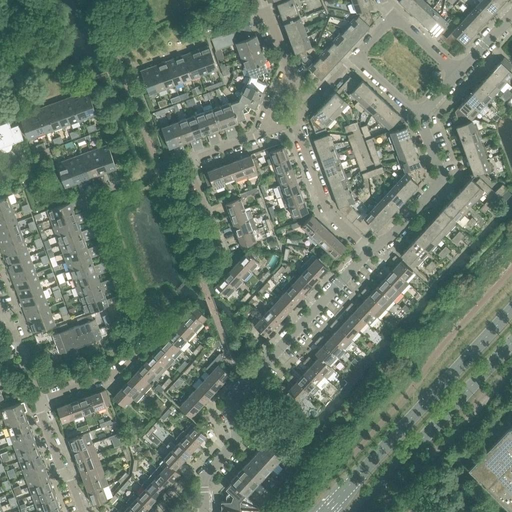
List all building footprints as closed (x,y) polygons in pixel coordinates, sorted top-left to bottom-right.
[(286,0),(276,4),(280,14),(296,8),(293,0),(286,0)] [(373,7),(370,0),(361,0),(353,3),(357,13),(359,12),(369,8),(373,7)] [(413,15),(425,2),(422,0),(412,0),(405,8),(413,15)] [(499,6),(491,0),(481,0),(479,2),(492,14),(499,6)] [(421,22),(432,9),(425,2),(413,15),(421,22)] [(492,14),(479,2),(472,10),(485,21),(492,14)] [(374,22),(369,8),(359,12),(360,15),(358,16),(369,27),(374,22)] [(428,29),(440,16),(432,9),(421,22),(428,29)] [(485,21),(472,10),(465,17),(478,29),(485,21)] [(369,27),(358,16),(357,15),(350,23),(362,34),(369,27)] [(448,23),(440,16),(428,29),(436,36),(437,35),(448,45),(455,36),(451,33),(446,38),(440,32),(448,23)] [(478,29),(465,17),(458,25),(471,36),(478,29)] [(303,27),(300,18),(284,24),(287,33),(303,27)] [(362,34),(350,23),(343,30),(355,42),(362,34)] [(253,36),(249,25),(243,27),(247,38),(253,36)] [(471,36),(458,25),(451,33),(455,36),(460,40),(464,44),(471,36)] [(247,38),(243,27),(238,29),(242,40),(247,38)] [(307,37),(303,27),(287,33),(291,43),(307,37)] [(242,40),(238,29),(233,31),(237,42),(242,40)] [(355,42),(343,30),(336,38),(349,49),(355,42)] [(237,42),(233,31),(227,33),(232,44),(236,43),(237,42)] [(232,44),(227,33),(222,35),(226,46),(232,44)] [(226,46),(222,35),(216,37),(221,49),(226,46)] [(242,40),(237,42),(236,43),(239,51),(259,44),(256,35),(253,36),(247,38),(242,40)] [(451,50),(460,40),(455,36),(448,45),(452,48),(451,49),(451,50)] [(221,49),(216,37),(211,39),(215,51),(221,49)] [(305,49),(310,47),(307,37),(291,43),(296,59),(307,55),(305,49)] [(349,49),(336,38),(329,45),(342,57),(349,49)] [(262,53),(259,44),(239,51),(242,60),(262,53)] [(342,57),(329,45),(322,53),(335,64),(342,57)] [(217,69),(208,46),(199,49),(208,72),(217,69)] [(208,72),(199,49),(191,52),(200,75),(208,72)] [(224,57),(221,49),(215,51),(215,53),(217,59),(224,57)] [(200,75),(191,52),(183,55),(191,78),(200,75)] [(265,61),(262,53),(242,60),(246,69),(247,68),(264,62),(265,61)] [(335,64),(322,53),(315,60),(328,72),(335,64)] [(191,78),(183,55),(174,58),(183,81),(191,78)] [(183,81),(174,58),(166,61),(174,84),(183,81)] [(511,65),(503,58),(493,69),(505,81),(511,73),(511,65)] [(328,72),(315,60),(308,68),(321,80),(328,72)] [(174,84),(166,61),(157,65),(166,87),(174,84)] [(267,70),(264,62),(247,68),(249,76),(264,77),(262,72),(267,70)] [(166,87),(157,65),(149,68),(157,91),(166,87)] [(230,74),(227,66),(225,66),(220,68),(223,76),(230,74)] [(157,91),(149,68),(140,71),(148,94),(157,91)] [(505,81),(493,69),(486,77),(498,89),(505,81)] [(263,92),(267,84),(262,81),(264,77),(249,76),(246,84),(263,92)] [(358,84),(349,76),(348,76),(349,77),(346,81),(354,89),(358,84)] [(498,89),(486,77),(479,84),(491,96),(496,100),(503,93),(498,89)] [(358,100),(369,87),(362,80),(358,84),(354,89),(350,93),(348,95),(352,99),(354,97),(358,100)] [(354,89),(346,81),(336,92),(339,94),(345,88),(350,93),(354,89)] [(264,92),(263,92),(246,84),(245,83),(241,93),(242,93),(259,101),(260,102),(264,92)] [(491,96),(479,84),(472,92),(485,104),(491,96)] [(363,109),(377,94),(369,87),(358,100),(360,102),(358,104),(363,109)] [(507,89),(503,93),(508,97),(511,93),(507,89)] [(96,113),(88,90),(79,94),(87,117),(96,113)] [(347,103),(339,94),(336,92),(335,91),(327,99),(340,111),(347,103)] [(489,108),(485,104),(472,92),(465,99),(478,111),(483,116),(489,108)] [(255,109),(259,101),(242,93),(238,101),(248,112),(250,107),(255,109)] [(508,97),(503,93),(500,97),(504,101),(508,97)] [(87,117),(79,94),(70,97),(79,120),(87,117)] [(373,114),(385,101),(377,94),(363,109),(369,114),(371,112),(373,114)] [(79,120),(70,97),(62,100),(70,123),(79,120)] [(340,111),(327,99),(320,106),(333,118),(340,111)] [(478,111),(465,99),(458,107),(469,118),(470,119),(478,111)] [(70,123),(62,100),(53,103),(62,126),(70,123)] [(248,112),(238,101),(231,104),(237,121),(245,118),(243,113),(248,112)] [(378,123),(392,108),(385,101),(373,114),(375,116),(373,118),(378,123)] [(237,123),(237,121),(231,104),(230,104),(230,102),(220,106),(228,126),(237,123)] [(62,126),(53,103),(45,106),(53,129),(62,126)] [(220,129),(212,109),(211,105),(209,105),(203,107),(202,109),(204,112),(211,132),(220,129)] [(53,129),(45,106),(36,109),(45,133),(53,129)] [(228,126),(220,106),(212,109),(220,129),(228,126)] [(333,118),(320,106),(313,114),(325,125),(326,126),(333,118)] [(469,118),(458,107),(454,111),(459,125),(469,121),(468,118),(469,118)] [(403,118),(392,108),(378,123),(383,128),(386,126),(388,128),(393,123),(394,126),(405,122),(403,118)] [(45,133),(36,109),(28,112),(36,136),(45,133)] [(36,136),(28,112),(19,116),(27,139),(36,136)] [(211,132),(204,112),(195,115),(203,135),(211,132)] [(325,125),(313,114),(309,118),(315,132),(324,129),(325,128),(324,125),(325,125)] [(203,135),(195,115),(187,118),(194,139),(203,135)] [(194,139),(187,118),(178,121),(185,142),(194,139)] [(0,149),(1,151),(3,152),(5,152),(7,152),(9,151),(10,149),(11,147),(12,145),(11,142),(23,138),(17,123),(10,126),(8,120),(0,122),(0,149)] [(478,130),(475,122),(472,123),(471,120),(469,121),(459,125),(455,126),(459,136),(478,130)] [(185,142),(178,121),(170,124),(177,145),(185,142)] [(177,145),(170,124),(161,128),(168,148),(177,145)] [(410,136),(406,126),(390,132),(391,135),(388,137),(391,143),(410,136)] [(478,140),(477,137),(480,136),(478,130),(459,136),(463,146),(478,140)] [(333,144),(329,133),(312,140),(313,141),(313,140),(317,150),(333,144)] [(413,146),(410,136),(391,143),(393,150),(396,149),(397,152),(413,146)] [(484,149),(482,142),(479,143),(478,140),(463,146),(466,156),(484,149)] [(288,158),(284,147),(281,148),(279,144),(276,145),(277,149),(269,152),(271,158),(266,160),(268,165),(273,163),(288,158)] [(336,153),(333,144),(317,150),(320,159),(336,153)] [(116,168),(107,145),(99,148),(107,171),(116,168)] [(417,156),(413,146),(397,152),(398,155),(395,156),(398,163),(417,156)] [(107,171),(99,148),(90,151),(99,174),(107,171)] [(485,159),(484,156),(487,155),(484,149),(466,156),(470,165),(485,159)] [(99,174),(90,151),(82,154),(90,177),(99,174)] [(340,163),(336,153),(320,159),(319,159),(320,160),(320,159),(324,169),(340,163)] [(90,177),(82,154),(73,157),(82,180),(90,177)] [(259,168),(255,157),(252,159),(250,155),(239,159),(246,178),(247,179),(258,175),(256,170),(259,168)] [(421,165),(417,156),(398,163),(401,169),(403,168),(404,172),(406,171),(417,167),(421,165)] [(82,180),(73,157),(65,161),(73,183),(82,180)] [(292,168),(288,158),(273,163),(277,174),(292,168)] [(246,178),(239,159),(228,163),(234,178),(234,177),(236,181),(246,178)] [(492,168),(489,161),(487,162),(485,159),(470,165),(473,175),(473,176),(474,175),(481,172),(492,168)] [(73,183),(65,161),(56,164),(64,187),(73,183)] [(234,178),(228,163),(218,167),(223,182),(234,178)] [(343,172),(340,163),(324,169),(327,178),(343,172)] [(223,182),(218,167),(202,173),(207,187),(214,185),(216,190),(225,186),(223,182)] [(419,173),(417,167),(406,171),(407,173),(406,174),(409,177),(419,173)] [(296,179),(292,168),(277,174),(281,184),(296,179)] [(343,172),(327,178),(326,178),(327,179),(331,188),(347,182),(343,172)] [(411,192),(422,180),(419,173),(409,177),(406,174),(405,173),(401,177),(399,175),(396,179),(411,192)] [(471,178),(463,186),(478,200),(483,195),(481,192),(483,190),(487,194),(491,189),(479,178),(475,182),(471,178)] [(300,190),(296,179),(281,184),(277,186),(281,197),(300,190)] [(411,192),(396,179),(393,182),(395,184),(391,188),(404,200),(411,192)] [(351,191),(347,182),(331,188),(334,197),(334,198),(335,198),(351,191)] [(499,196),(507,188),(502,184),(495,192),(499,196)] [(478,200),(463,186),(456,194),(469,205),(471,203),(473,205),(478,200)] [(404,200),(391,188),(388,192),(386,190),(382,194),(397,207),(404,200)] [(504,201),(511,194),(506,189),(499,197),(504,201)] [(303,200),(300,190),(281,197),(284,207),(289,206),(303,200)] [(354,201),(351,191),(335,198),(338,207),(349,204),(354,201)] [(397,207),(382,194),(379,197),(381,199),(377,203),(390,215),(397,207)] [(469,205),(456,194),(449,201),(464,215),(469,210),(467,208),(469,205)] [(0,209),(11,205),(8,196),(0,198),(0,209)] [(244,209),(240,198),(225,203),(229,215),(244,209)] [(308,212),(303,200),(289,206),(293,217),(308,212)] [(464,215),(449,201),(442,209),(455,221),(457,218),(459,220),(464,215)] [(492,205),(487,201),(483,205),(488,209),(492,205)] [(73,211),(70,202),(47,210),(50,219),(73,211)] [(390,215),(377,203),(374,207),(372,205),(368,209),(383,222),(390,215)] [(343,215),(350,207),(350,206),(349,204),(338,207),(340,212),(343,215)] [(0,218),(14,214),(11,205),(0,209),(0,218)] [(488,209),(483,205),(479,209),(484,213),(488,209)] [(347,219),(355,211),(350,207),(343,215),(347,219)] [(250,210),(245,212),(244,209),(229,215),(233,225),(253,218),(250,210)] [(383,222),(368,209),(365,212),(367,214),(363,218),(367,222),(372,226),(376,230),(383,222)] [(455,221),(442,209),(435,216),(450,230),(455,225),(452,223),(455,221)] [(76,220),(73,211),(50,219),(53,228),(76,220)] [(356,218),(359,215),(355,211),(347,219),(351,223),(356,218)] [(0,228),(17,222),(14,214),(0,218),(0,228)] [(310,235),(321,224),(311,215),(301,226),(310,235)] [(450,230),(435,216),(428,224),(441,236),(443,234),(445,236),(450,230)] [(257,229),(253,218),(233,225),(237,236),(252,231),(252,230),(257,229)] [(360,231),(367,222),(363,218),(360,222),(356,218),(351,223),(360,231)] [(56,236),(79,228),(76,220),(53,228),(56,236)] [(0,237),(20,230),(17,222),(0,228),(0,237)] [(364,234),(372,226),(367,222),(360,231),(364,234)] [(318,243),(329,231),(321,224),(310,235),(307,238),(315,245),(318,242),(318,243)] [(441,236),(428,224),(421,232),(436,245),(441,240),(439,238),(441,236)] [(79,228),(56,236),(59,245),(83,236),(79,228)] [(23,239),(20,230),(0,237),(0,246),(0,248),(23,239)] [(256,242),(252,231),(237,236),(241,247),(256,242)] [(326,250),(337,239),(329,231),(318,243),(326,250)] [(464,235),(459,231),(455,235),(460,239),(464,235)] [(436,245),(421,232),(414,239),(427,251),(429,249),(431,251),(436,245)] [(460,239),(455,235),(452,239),(456,243),(460,239)] [(63,253),(86,245),(83,236),(59,245),(63,253)] [(3,256),(27,247),(23,239),(0,248),(3,256)] [(335,258),(345,246),(337,239),(326,250),(335,258)] [(427,251),(414,239),(407,247),(422,260),(427,255),(425,253),(427,251)] [(66,262),(89,253),(86,245),(63,253),(66,262)] [(450,250),(445,246),(442,250),(446,254),(450,250)] [(7,264),(30,256),(27,247),(3,256),(7,264)] [(422,260),(407,247),(400,254),(413,266),(415,264),(417,266),(422,260)] [(446,254),(442,250),(438,254),(443,258),(446,254)] [(258,262),(247,252),(239,261),(250,271),(258,262)] [(92,262),(89,253),(66,262),(69,270),(92,262)] [(326,267),(329,264),(322,258),(319,260),(313,255),(304,264),(319,278),(328,268),(326,267)] [(33,264),(30,256),(7,264),(10,273),(33,264)] [(412,271),(401,260),(393,269),(404,280),(412,271)] [(250,271),(239,261),(231,269),(242,280),(250,271)] [(95,270),(92,262),(69,270),(72,279),(95,270)] [(13,281),(36,273),(33,264),(10,273),(13,281)] [(319,278),(304,264),(301,267),(305,271),(300,276),(311,286),(319,278)] [(242,280),(231,269),(223,277),(235,288),(242,280)] [(404,280),(393,269),(385,277),(401,292),(408,284),(404,280)] [(75,287),(98,279),(95,270),(72,279),(75,287)] [(39,281),(36,273),(13,281),(16,290),(39,281)] [(311,286),(300,276),(297,279),(293,276),(289,280),(304,294),(311,286)] [(235,288),(223,277),(215,286),(227,297),(235,288)] [(401,292),(385,277),(377,286),(393,301),(401,292)] [(101,287),(98,279),(75,287),(78,296),(101,287)] [(304,294),(289,280),(282,289),(285,292),(296,302),(304,294)] [(19,298),(42,290),(39,281),(16,290),(19,298)] [(393,301),(377,286),(369,294),(385,309),(393,301)] [(82,304),(105,296),(101,287),(78,296),(82,304)] [(45,298),(42,290),(19,298),(22,307),(45,298)] [(296,302),(285,292),(278,300),(288,311),(296,302)] [(385,309),(369,294),(362,303),(377,317),(378,317),(385,309)] [(108,305),(105,296),(82,304),(85,313),(108,305)] [(288,311),(278,300),(274,297),(266,305),(270,309),(281,319),(288,311)] [(25,315),(49,307),(45,298),(22,307),(25,315)] [(377,317),(362,303),(354,311),(365,322),(369,325),(377,317)] [(29,324),(52,315),(49,307),(25,315),(29,324)] [(202,322),(206,318),(196,308),(191,313),(191,312),(183,321),(194,332),(202,323),(202,322)] [(281,319),(270,309),(262,317),(273,328),(281,319)] [(365,322),(354,311),(346,319),(357,330),(365,322)] [(79,325),(74,327),(77,336),(98,328),(95,319),(93,319),(91,314),(77,319),(79,325)] [(55,324),(52,315),(29,324),(32,333),(55,324)] [(273,328),(262,317),(254,326),(265,336),(273,328)] [(357,330),(346,319),(338,328),(350,339),(357,330)] [(194,332),(183,321),(175,330),(186,340),(194,332)] [(62,331),(52,335),(56,344),(77,336),(74,327),(68,329),(66,323),(60,326),(62,331)] [(98,328),(77,336),(81,345),(86,344),(87,346),(93,343),(93,341),(102,338),(101,337),(107,335),(104,328),(99,330),(98,328)] [(350,339),(338,328),(330,336),(344,349),(352,341),(350,339)] [(186,340),(175,330),(167,338),(182,351),(179,348),(186,340)] [(77,336),(56,344),(59,353),(69,350),(70,353),(76,350),(76,347),(81,345),(77,336)] [(344,349),(330,336),(323,345),(336,358),(344,349)] [(182,351),(167,338),(160,346),(174,360),(182,351)] [(217,346),(215,341),(211,342),(207,347),(211,350),(213,347),(217,346)] [(336,358),(323,345),(315,354),(318,357),(333,371),(334,370),(329,366),(336,358)] [(174,360),(160,346),(152,355),(166,368),(174,360)] [(76,350),(70,353),(73,360),(80,357),(78,353),(76,350)] [(214,368),(209,373),(221,384),(230,374),(218,364),(221,360),(219,354),(210,363),(214,368)] [(166,368),(152,355),(144,363),(155,374),(159,377),(166,368)] [(333,371),(318,357),(311,365),(322,376),(323,375),(326,379),(333,371)] [(155,374),(144,363),(136,372),(148,382),(155,374)] [(322,376),(311,365),(303,374),(314,384),(322,376)] [(148,382),(136,372),(129,380),(140,390),(148,382)] [(221,384),(209,373),(202,381),(214,392),(221,384)] [(314,384),(303,374),(296,382),(307,392),(314,384)] [(295,405),(307,392),(296,382),(295,382),(290,377),(287,380),(292,385),(288,390),(289,391),(286,395),(287,398),(295,405)] [(140,390),(129,380),(121,389),(132,399),(133,399),(136,402),(144,394),(140,391),(140,390)] [(214,392),(202,381),(194,389),(206,400),(214,392)] [(160,393),(168,385),(165,382),(160,388),(158,387),(156,386),(155,387),(160,393)] [(132,399),(121,389),(113,397),(124,408),(132,399)] [(206,400),(194,389),(186,398),(198,409),(206,400)] [(110,404),(105,390),(89,396),(94,410),(110,404)] [(94,410),(89,396),(78,400),(83,414),(94,410)] [(198,409),(186,398),(178,406),(190,417),(198,409)] [(83,414),(78,400),(67,404),(73,418),(83,414)] [(27,410),(23,401),(0,410),(3,419),(24,412),(27,410)] [(73,418),(67,404),(56,408),(62,422),(73,418)] [(27,420),(24,412),(3,419),(6,427),(27,420)] [(30,428),(27,420),(6,427),(10,436),(30,428)] [(206,435),(198,428),(194,425),(187,433),(183,430),(198,444),(206,435)] [(509,511),(511,511),(511,425),(468,471),(509,511)] [(33,437),(30,428),(10,436),(13,444),(33,437)] [(198,444),(183,430),(175,439),(179,442),(190,453),(198,444)] [(87,445),(83,434),(68,439),(72,450),(87,445)] [(36,445),(33,437),(13,444),(16,452),(36,445)] [(267,441),(261,448),(277,463),(283,456),(267,441)] [(190,453),(179,442),(175,446),(170,442),(166,446),(182,461),(190,453)] [(93,443),(87,445),(72,450),(76,461),(97,454),(93,443)] [(39,453),(36,445),(16,452),(19,461),(39,453)] [(182,461),(166,446),(166,447),(170,451),(163,459),(164,460),(174,469),(175,469),(182,461)] [(277,463),(261,448),(255,455),(271,469),(277,463)] [(42,462),(39,453),(19,461),(22,469),(42,462)] [(101,464),(97,454),(76,461),(80,472),(101,464)] [(271,469),(255,455),(249,461),(265,476),(271,469)] [(180,473),(175,469),(174,469),(164,460),(156,469),(171,482),(180,473)] [(265,476),(249,461),(243,468),(258,483),(265,476)] [(45,470),(42,462),(22,469),(25,478),(45,470)] [(105,475),(101,464),(80,472),(84,483),(105,475)] [(258,483),(243,468),(237,474),(253,489),(258,483)] [(171,482),(156,469),(149,477),(164,491),(171,482)] [(49,479),(45,470),(25,478),(28,486),(49,479)] [(253,489),(237,474),(230,481),(231,482),(245,495),(245,496),(246,496),(253,489)] [(108,485),(105,475),(84,483),(88,493),(102,488),(108,485)] [(164,491),(149,477),(145,481),(148,484),(145,488),(156,499),(164,491)] [(52,487),(49,479),(28,486),(31,494),(52,487)] [(245,495),(231,482),(225,489),(229,493),(226,496),(239,502),(245,496),(245,495)] [(55,496),(52,487),(31,494),(35,503),(55,496)] [(107,499),(102,488),(88,493),(92,504),(107,499)] [(156,499),(145,488),(137,497),(148,507),(156,499)] [(58,504),(55,496),(35,503),(38,511),(58,504)] [(240,509),(239,502),(226,496),(226,501),(221,501),(221,510),(240,510),(240,509)] [(144,511),(148,507),(137,497),(129,505),(137,511),(144,511)]
